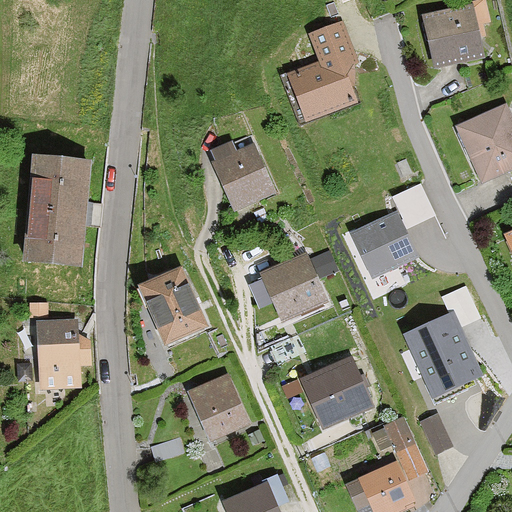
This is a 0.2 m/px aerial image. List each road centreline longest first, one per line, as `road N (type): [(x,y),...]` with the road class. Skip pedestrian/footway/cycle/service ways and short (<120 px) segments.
road 1 (residential): [(138,0),(109,281),(125,511)]
road 2 (residential): [(511,408),(442,511)]
